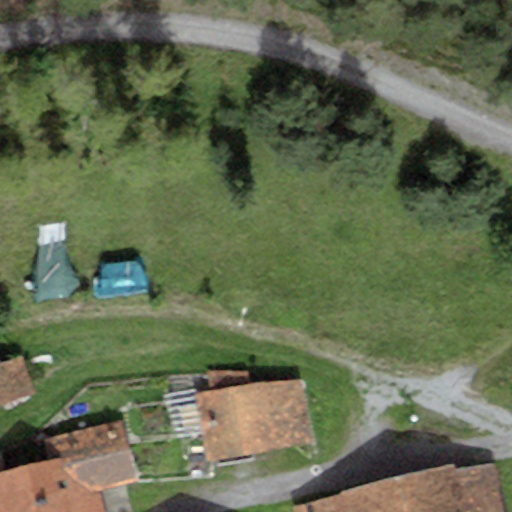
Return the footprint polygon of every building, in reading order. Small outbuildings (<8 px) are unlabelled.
[(0,401),(31,390),(21,357),(0,363),(0,401)] [(209,459),(309,443),(298,380),(249,386),(246,371),(207,371),(211,391),(196,393),(209,459)] [(117,419),(44,439),(51,459),(26,466),(35,511),(104,511),(99,489),(135,480),(117,419)] [(0,450),(0,511),(35,511),(26,466),(5,472),(0,451),(0,450)] [(449,468),(292,507),(293,511),(501,511),(493,466),(449,468)]
